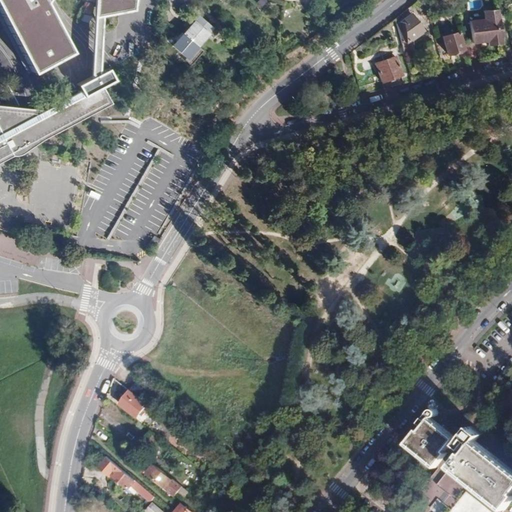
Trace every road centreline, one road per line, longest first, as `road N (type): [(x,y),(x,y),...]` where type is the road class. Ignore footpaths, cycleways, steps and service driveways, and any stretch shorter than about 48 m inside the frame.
road 1 (tertiary): [(511,289),(325,504)]
road 2 (tertiary): [(246,123),(280,131),(511,64)]
road 3 (tertiary): [(246,123),(133,302)]
road 4 (tertiary): [(396,0),(246,123)]
road 5 (tertiary): [(117,339),(85,417),(65,511)]
